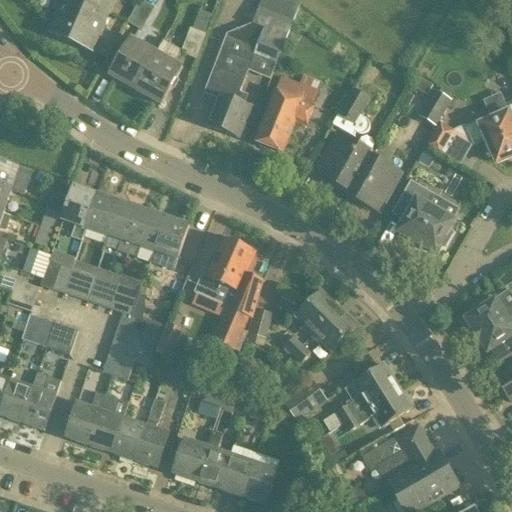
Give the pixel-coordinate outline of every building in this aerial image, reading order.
[(62,0),(48,34),(92,53),(109,14),(86,4),(84,8),(64,0),(62,0)] [(114,0),(64,0),(84,8),(86,4),(109,14),(114,0)] [(142,32),(154,9),(140,1),(128,24),(142,32)] [(259,10),(253,26),(263,30),(251,61),(253,62),(274,70),(287,38),(293,23),(259,10)] [(211,17),(199,12),(192,31),(191,30),(182,54),(197,60),(207,36),(204,36),(211,17)] [(253,26),(228,35),(222,52),(207,91),(221,96),(209,127),(238,138),(250,107),(238,102),(253,62),(251,61),(263,30),(253,26)] [(131,40),(110,77),(135,92),(156,54),(131,40)] [(182,68),(156,54),(135,92),(161,106),(182,68)] [(304,77),(300,86),(281,79),(271,101),(255,143),(283,154),(295,123),(305,127),(319,94),(323,84),(304,77)] [(426,96),(433,87),(419,77),(413,86),(426,96)] [(453,97),(441,90),(438,95),(437,94),(422,119),(435,127),(450,102),(453,97)] [(368,100),(353,92),(340,116),(333,127),(353,139),(356,135),(361,136),(367,133),(369,128),(368,123),(359,117),(368,100)] [(486,141),(496,165),(511,158),(511,107),(511,106),(464,127),(473,147),(486,141)] [(427,148),(439,155),(453,133),(440,125),(427,148)] [(348,192),(346,196),(369,155),(371,152),(338,133),(315,173),(326,180),(348,192)] [(388,200),(402,174),(369,155),(346,196),(368,208),(377,194),(388,200)] [(19,169),(0,162),(0,189),(11,193),(19,169)] [(60,202),(66,185),(56,181),(50,199),(60,202)] [(398,233),(411,240),(436,255),(442,246),(446,248),(453,235),(449,233),(455,223),(427,207),(433,196),(411,183),(395,210),(407,217),(398,233)] [(97,195),(74,187),(62,223),(75,228),(71,239),(81,243),(85,231),(97,195)] [(11,193),(0,189),(0,214),(3,215),(11,193)] [(97,195),(85,231),(107,238),(119,203),(97,195)] [(128,256),(143,211),(119,203),(107,238),(121,243),(118,252),(128,256)] [(41,228),(51,231),(57,214),(59,208),(48,204),(41,228)] [(154,254),(166,219),(143,211),(128,256),(137,259),(140,250),(154,254)] [(3,215),(0,214),(0,228),(6,230),(10,217),(3,215)] [(177,262),(189,226),(166,219),(154,254),(150,265),(173,273),(177,262)] [(45,249),(51,231),(41,228),(35,245),(45,249)] [(193,305),(224,319),(216,337),(213,344),(234,354),(238,346),(249,319),(252,321),(262,282),(247,275),(255,255),(224,241),(214,264),(211,263),(205,277),(202,276),(195,294),(197,295),(193,305)] [(53,292),(61,267),(49,263),(51,258),(39,253),(31,277),(43,281),(40,288),(53,292)] [(64,296),(72,271),(61,267),(53,292),(64,296)] [(72,271),(64,296),(76,300),(85,276),(72,271)] [(88,304),(96,280),(85,276),(76,300),(88,304)] [(96,280),(88,304),(100,308),(108,284),(96,280)] [(272,315),(255,310),(262,282),(252,321),(248,335),(252,336),(249,344),(263,347),(272,315)] [(15,283),(11,294),(35,303),(40,291),(15,283)] [(111,312),(119,288),(108,284),(100,308),(111,312)] [(119,288),(111,312),(123,316),(131,292),(119,288)] [(305,328),(302,332),(310,340),(338,311),(320,293),(295,318),(305,328)] [(31,315),(35,303),(11,294),(7,306),(31,315)] [(480,343),(487,354),(492,351),(500,364),(511,355),(511,317),(510,314),(506,317),(495,301),(493,303),(490,299),(475,309),(478,312),(465,321),(473,332),(471,333),(473,336),(474,335),(478,340),(477,341),(478,344),(480,343)] [(131,318),(141,322),(145,310),(143,306),(136,303),(131,318)] [(332,354),(356,328),(338,311),(310,340),(318,348),(322,344),(332,354)] [(131,318),(123,316),(119,328),(143,336),(147,324),(141,322),(131,318)] [(54,326),(30,318),(22,342),(46,350),(54,326)] [(66,330),(54,326),(46,350),(70,358),(78,334),(66,330)] [(184,333),(169,326),(158,352),(173,358),(184,333)] [(162,342),(167,330),(157,327),(153,339),(156,340),(162,342)] [(156,340),(143,336),(119,328),(115,340),(153,352),(156,340)] [(284,349),(293,357),(304,347),(294,338),(284,349)] [(153,352),(115,340),(111,351),(135,359),(139,349),(151,357),(153,352)] [(312,354),(304,347),(293,357),(301,365),(312,354)] [(135,359),(111,351),(108,363),(132,371),(135,359)] [(128,383),(132,371),(108,363),(104,375),(128,383)] [(0,365),(0,414),(10,383),(0,379),(4,366),(0,365)] [(346,391),(354,404),(348,407),(337,414),(343,423),(398,389),(384,367),(346,391)] [(511,369),(496,379),(511,404),(511,403),(511,369)] [(33,391),(22,425),(45,433),(56,399),(42,394),(47,380),(38,376),(33,391)] [(231,396),(250,401),(254,387),(235,382),(231,396)] [(10,383),(0,414),(0,417),(22,425),(33,391),(24,388),(10,383)] [(279,407),(287,418),(320,394),(312,383),(295,396),(279,407)] [(349,433),(360,426),(371,420),(375,417),(382,429),(412,411),(398,389),(343,423),(349,433)] [(207,394),(204,404),(221,410),(228,412),(231,402),(207,394)] [(325,402),(320,394),(287,418),(293,426),(325,402)] [(66,440),(88,448),(105,398),(96,395),(91,410),(78,406),(66,440)] [(105,398),(88,448),(112,455),(123,421),(110,416),(115,401),(105,398)] [(154,401),(146,428),(134,463),(157,470),(168,436),(157,432),(165,405),(154,401)] [(249,419),(267,425),(270,416),(252,410),(249,419)] [(134,463),(146,428),(123,421),(112,455),(134,463)] [(408,434),(404,427),(384,439),(359,454),(371,475),(378,471),(390,490),(418,474),(420,478),(444,464),(439,454),(435,456),(418,427),(408,434)] [(219,492),(230,457),(217,453),(223,436),(212,432),(206,449),(208,450),(196,484),(219,492)] [(196,484),(208,450),(206,449),(185,442),(173,476),(196,484)] [(241,499),(253,465),(230,457),(219,492),(241,499)] [(404,511),(419,511),(459,488),(444,464),(420,478),(418,474),(390,490),(391,492),(369,505),(368,503),(355,511),(354,511),(373,511),(397,498),(404,511)] [(288,477),(253,465),(241,499),(265,507),(269,496),(280,500),(288,477)] [(345,496),(355,511),(368,503),(359,487),(345,496)]
